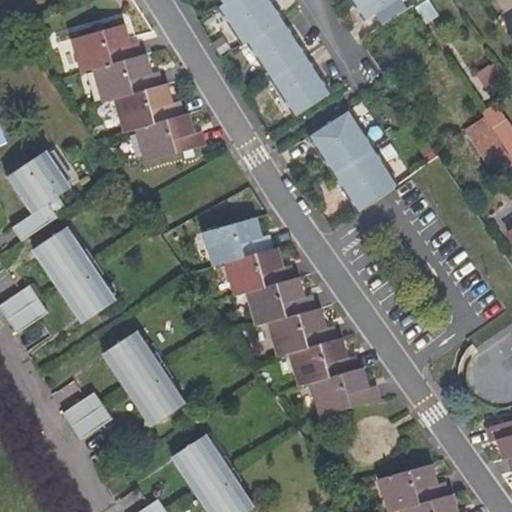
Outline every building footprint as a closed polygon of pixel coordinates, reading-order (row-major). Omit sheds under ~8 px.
[(297,115),(329,94),(267,0),(221,0),(224,4),(219,8),(243,45),(249,42),(297,115)] [(382,25),(406,10),(399,0),(349,0),(363,21),(374,13),(382,25)] [(428,24),(441,16),(430,0),(428,0),(417,8),(428,24)] [(126,45),(131,43),(126,24),(120,25),(126,45)] [(169,104),(164,85),(159,71),(153,73),(147,75),(142,56),(138,42),(131,43),(126,45),(120,25),(73,38),(82,72),(94,69),(104,101),(116,98),(125,132),(137,128),(147,161),(206,144),(202,130),(195,132),(190,133),(184,114),(180,101),(174,102),(169,104)] [(147,75),(153,73),(147,55),(142,56),(147,75)] [(496,62),(477,73),(486,88),(505,78),(496,62)] [(169,104),(174,102),(168,84),(164,85),(169,104)] [(360,211),(397,186),(347,112),(310,137),(360,211)] [(189,113),(184,114),(190,133),(195,132),(189,113)] [(494,177),(511,166),(511,159),(487,117),(466,129),(494,177)] [(53,200),(71,187),(64,177),(68,174),(50,147),(10,174),(31,206),(42,198),(46,204),(15,224),(25,239),(62,213),(53,200)] [(257,217),(253,219),(257,237),(263,236),(257,217)] [(226,262),(275,249),(270,234),(263,236),(257,237),(253,219),(204,231),(215,265),(226,262)] [(41,252),(61,285),(91,266),(95,263),(85,250),(88,248),(73,223),(46,240),(50,246),(41,252)] [(280,267),(284,266),(279,247),(275,249),(280,267)] [(247,292),(295,278),(291,265),(284,266),(280,267),(275,249),(226,262),(236,295),(247,292)] [(91,266),(61,285),(56,288),(76,318),(87,311),(91,317),(116,300),(100,275),(98,277),(91,266)] [(300,277),(295,278),(301,296),(305,295),(300,277)] [(268,322),(317,309),(312,294),(305,295),(301,296),(295,278),(247,292),(256,325),(268,322)] [(3,303),(12,315),(39,300),(43,296),(34,283),(3,303)] [(39,300),(12,315),(6,320),(15,333),(47,313),(39,300)] [(323,328),(328,326),(322,307),(317,309),(323,328)] [(289,351),(338,338),(334,324),(328,326),(323,328),(317,309),(268,322),(277,355),(289,351)] [(151,356),(154,354),(137,329),(111,346),(114,354),(104,360),(145,422),(156,415),(160,420),(186,402),(169,378),(166,380),(151,356)] [(344,358),(349,356),(343,336),(338,338),(344,358)] [(310,381),(359,368),(355,354),(349,356),(344,358),(338,338),(289,351),(299,384),(310,381)] [(363,366),(359,368),(365,387),(370,386),(363,366)] [(359,368),(310,381),(320,414),(380,398),(376,383),(370,386),(365,387),(359,368)] [(111,418),(94,393),(63,413),(79,440),(111,418)] [(511,419),(507,420),(488,427),(491,441),(499,439),(503,438),(509,457),(511,466),(511,419)] [(220,459),(222,457),(205,432),(180,449),(184,456),(173,463),(206,511),(246,511),(255,507),(238,480),(235,482),(220,459)] [(504,458),(509,457),(503,438),(499,439),(504,458)] [(432,484),(438,483),(433,463),(427,464),(432,484)] [(466,511),(462,511),(453,511),(449,495),(445,481),(438,483),(432,484),(427,464),(380,477),(389,510),(401,508),(402,511),(466,511)] [(453,511),(459,511),(454,493),(449,495),(453,511)] [(165,511),(157,499),(137,511),(165,511)]
